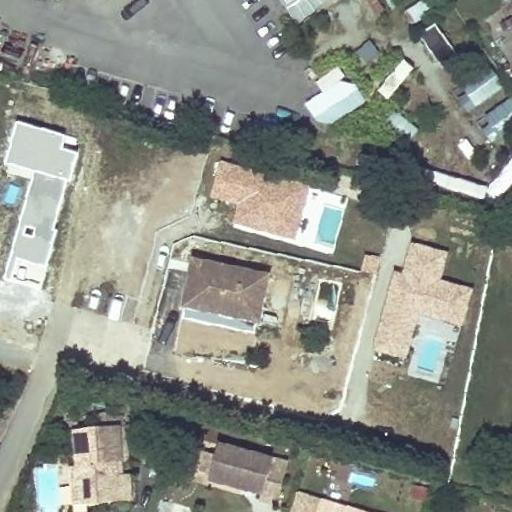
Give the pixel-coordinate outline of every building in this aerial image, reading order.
[(277,0),(285,11),(300,0),(277,0)] [(422,0),(421,0),(406,12),(414,23),(431,11),(422,0)] [(458,52),(434,23),(418,35),(442,65),(458,52)] [(369,44),(358,54),(368,64),(379,54),(369,44)] [(380,93),(391,100),(411,66),(400,60),(380,93)] [(324,133),(367,103),(355,86),(338,82),(345,78),(338,68),(316,84),(322,93),(304,104),(324,133)] [(475,111),(504,88),(489,69),(460,92),(475,111)] [(493,142),(511,125),(511,99),(509,96),(477,124),(493,142)] [(391,112),(384,124),(409,138),(416,126),(391,112)] [(62,136),(13,123),(4,157),(40,166),(17,252),(46,260),(75,153),(59,149),(62,136)] [(335,166),(352,153),(336,131),(319,143),(335,166)] [(234,225),(296,241),(310,187),(217,163),(208,196),(240,204),(234,225)] [(447,252),(411,241),(403,272),(395,270),(372,349),(403,358),(417,313),(462,324),(472,290),(440,280),(447,252)] [(265,276),(193,259),(183,306),(255,323),(261,296),(265,276)] [(261,296),(255,323),(274,327),(279,300),(261,296)] [(128,461),(124,424),(117,425),(121,462),(128,461)] [(117,425),(71,430),(76,466),(78,485),(85,484),(88,503),(131,500),(129,480),(123,480),(121,462),(117,425)] [(207,476),(205,483),(259,497),(258,504),(272,509),(281,479),(264,474),(267,463),(215,449),(212,459),(207,476)] [(196,455),(192,472),(207,476),(212,459),(196,455)] [(264,474),(281,479),(283,468),(267,463),(264,474)] [(66,467),(70,505),(88,503),(85,484),(78,485),(76,466),(66,467)]
